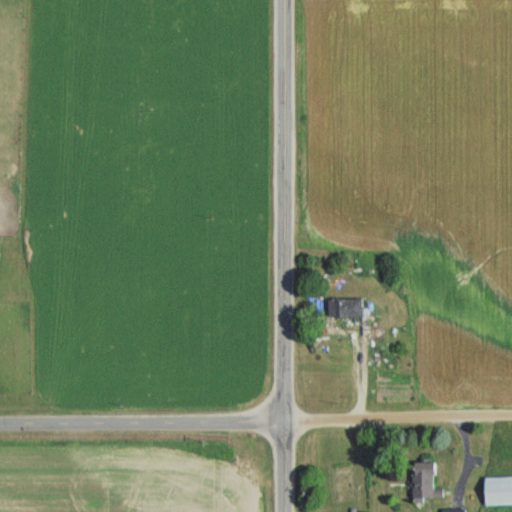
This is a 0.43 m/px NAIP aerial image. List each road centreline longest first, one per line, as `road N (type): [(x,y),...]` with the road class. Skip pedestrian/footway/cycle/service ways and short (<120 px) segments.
road 1 (residential): [(0,420),(511,416)]
road 2 (residential): [(281,511),(282,0)]
